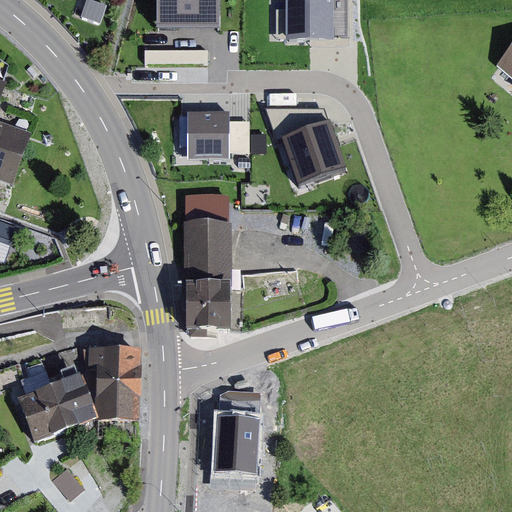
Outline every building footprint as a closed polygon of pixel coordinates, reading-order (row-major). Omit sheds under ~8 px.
[(216,0),(154,0),(154,25),(216,26),(216,0)] [(287,0),(289,42),(349,41),(348,0),(287,0)] [(99,27),(105,9),(87,3),(81,21),(99,27)] [(511,54),(503,66),(511,73),(511,54)] [(0,179),(27,190),(47,140),(10,126),(24,91),(0,80),(0,179)] [(230,110),(184,109),(183,162),(229,162),(230,110)] [(330,116),(280,133),(299,189),(349,173),(330,116)] [(234,228),(188,229),(189,285),(232,284),(235,284),(234,228)] [(211,333),(233,333),(232,284),(189,285),(187,285),(188,333),(194,333),(194,339),(211,339),(211,333)] [(143,356),(91,355),(88,389),(18,411),(37,453),(97,435),(141,437),(143,356)]
